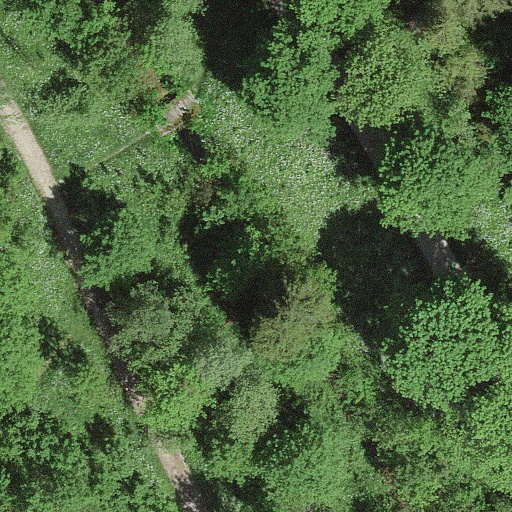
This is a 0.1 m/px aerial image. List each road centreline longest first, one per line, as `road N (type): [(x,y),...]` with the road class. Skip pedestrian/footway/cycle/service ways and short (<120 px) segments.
road 1 (track): [(0,96),(196,511)]
road 2 (track): [(511,380),(289,0)]
